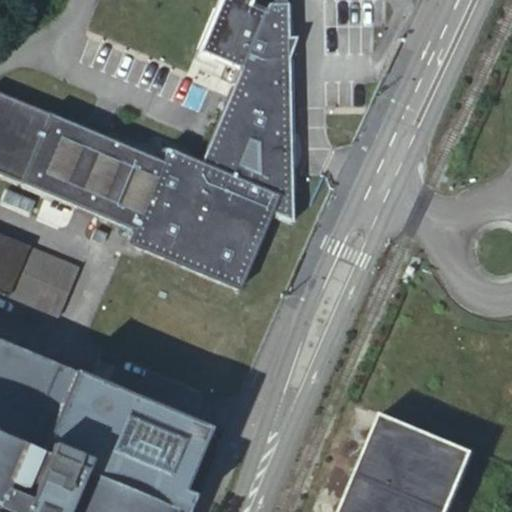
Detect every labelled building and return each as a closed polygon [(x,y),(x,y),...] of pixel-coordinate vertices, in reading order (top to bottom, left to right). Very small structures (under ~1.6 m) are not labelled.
[(238,77),(199,169),(276,202),(268,221),(288,229),(287,11),(267,12),(265,16),(251,10),(254,4),(243,0),(222,0),(196,59),(238,77)] [(276,202),(199,169),(167,154),(164,163),(0,94),(0,176),(134,233),(128,247),(238,293),(268,221),(276,202)] [(0,291),(19,299),(37,253),(0,237),(0,291)] [(37,253),(19,299),(57,315),(76,270),(37,253)] [(0,403),(34,417),(53,368),(0,346),(0,403)] [(0,511),(167,511),(203,427),(53,368),(34,417),(0,403),(0,511)] [(382,413),(339,511),(449,511),(474,454),(382,413)]
